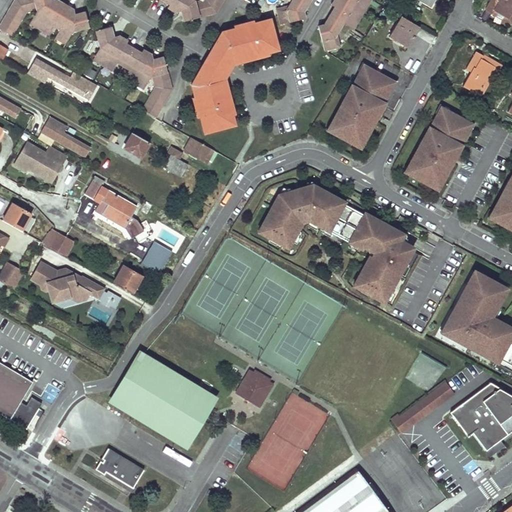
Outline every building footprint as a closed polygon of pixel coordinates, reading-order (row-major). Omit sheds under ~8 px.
[(25,13),(16,0),(14,0),(10,9),(9,10),(22,18),(25,13)] [(29,12),(25,0),(16,0),(25,13),(29,12)] [(35,6),(33,0),(25,0),(29,12),(32,11),(33,9),(35,6)] [(41,27),(54,5),(51,4),(50,2),(49,0),(33,0),(35,6),(33,9),(35,10),(36,12),(31,22),(41,27)] [(71,16),(74,15),(72,9),(57,0),(50,2),(51,4),(54,5),(55,4),(68,12),(67,13),(69,14),(71,16)] [(184,22),(199,18),(196,6),(197,5),(195,3),(195,0),(182,0),(178,7),(180,8),(181,10),(181,12),(184,22)] [(222,4),(216,0),(205,0),(205,1),(216,14),(222,4)] [(303,0),(293,0),(291,5),(304,12),(309,3),(303,0)] [(339,0),(339,1),(363,15),(368,6),(362,3),(364,0),(339,0)] [(511,0),(491,0),(486,10),(492,13),(493,10),(508,18),(511,11),(511,0)] [(206,16),(203,1),(200,2),(197,5),(196,6),(199,18),(206,16)] [(216,14),(205,1),(203,1),(206,16),(216,14)] [(330,16),(344,24),(348,27),(352,21),(357,24),(363,15),(339,1),(335,7),(330,16)] [(54,5),(41,27),(41,28),(57,37),(57,36),(69,14),(67,13),(68,12),(55,4),(54,5)] [(174,8),(170,5),(168,9),(174,13),(181,12),(181,10),(180,8),(178,7),(176,6),(174,8)] [(281,25),(303,20),(302,15),(304,12),(291,5),(289,7),(287,11),(279,13),(281,25)] [(22,18),(9,10),(5,17),(19,24),(22,18)] [(493,10),(492,13),(509,24),(511,20),(493,10)] [(71,16),(69,14),(57,36),(67,42),(72,32),(89,28),(85,12),(74,15),(71,16)] [(330,16),(325,24),(339,32),(344,24),(330,16)] [(420,27),(400,16),(388,36),(404,46),(409,37),(413,39),(420,27)] [(19,24),(5,17),(2,23),(15,31),(19,24)] [(279,50),(270,18),(255,23),(253,20),(234,25),(234,28),(222,31),(213,47),(240,63),(269,55),(271,52),(279,50)] [(352,21),(348,27),(354,30),(357,24),(352,21)] [(57,37),(41,28),(41,27),(31,22),(29,24),(65,45),(67,42),(57,36),(57,37)] [(15,31),(2,23),(0,25),(0,30),(12,37),(15,31)] [(325,24),(324,25),(322,28),(319,30),(326,52),(337,48),(335,39),(337,34),(339,32),(325,24)] [(111,27),(96,32),(100,48),(94,58),(114,69),(117,65),(122,68),(127,70),(125,76),(145,87),(151,77),(155,79),(156,76),(168,73),(163,58),(153,61),(151,61),(146,58),(146,56),(142,54),(125,45),(121,42),(119,43),(114,40),(114,38),(111,27)] [(120,36),(114,38),(114,40),(119,43),(121,42),(125,45),(128,41),(120,36)] [(84,49),(92,51),(94,43),(87,41),(84,49)] [(235,114),(226,77),(233,65),(240,63),(213,47),(191,85),(195,97),(192,98),(197,118),(199,117),(204,133),(235,125),(233,117),(235,116),(235,114)] [(144,50),(142,54),(146,56),(146,58),(151,61),(153,61),(151,54),(144,50)] [(483,56),(476,52),(466,70),(471,73),(463,86),(481,97),(490,80),(489,79),(496,68),(481,60),(483,56)] [(489,79),(490,80),(492,81),(500,66),(483,56),(481,60),(496,68),(489,79)] [(69,76),(36,57),(27,73),(44,83),(48,77),(88,100),(96,85),(72,71),(69,76)] [(114,69),(94,58),(93,61),(113,72),(114,69)] [(332,132),(356,146),(360,138),(363,140),(396,81),(362,63),(343,97),(345,99),(342,104),(340,103),(327,125),(334,129),(332,132)] [(169,80),(168,73),(156,76),(155,79),(153,81),(154,84),(169,80)] [(145,87),(125,76),(124,78),(144,89),(145,87)] [(172,91),(169,80),(154,84),(155,88),(172,91)] [(166,101),(172,91),(155,88),(153,93),(166,101)] [(166,101),(153,93),(149,99),(163,107),(166,101)] [(20,108),(0,96),(0,109),(15,118),(20,108)] [(163,107),(149,99),(146,105),(160,112),(163,107)] [(160,112),(146,105),(143,111),(156,118),(160,112)] [(415,173),(413,176),(435,188),(439,181),(443,182),(470,133),(465,130),(469,123),(444,109),(441,116),(439,115),(425,139),(427,141),(424,146),(422,145),(409,169),(415,173)] [(40,132),(85,157),(91,147),(73,136),(65,132),(63,131),(66,126),(49,116),(40,132)] [(474,125),(469,123),(465,130),(470,133),(474,125)] [(68,126),(65,132),(73,136),(76,131),(68,126)] [(149,142),(133,133),(125,147),(141,156),(149,142)] [(186,153),(194,140),(191,138),(183,152),(186,153)] [(67,156),(49,146),(45,152),(25,140),(11,165),(26,173),(28,169),(45,179),(51,169),(55,171),(59,165),(61,166),(67,156)] [(211,150),(194,140),(186,153),(206,165),(208,161),(205,159),(211,150)] [(169,153),(170,154),(178,159),(181,153),(172,148),(169,153)] [(214,151),(211,150),(205,159),(208,161),(214,151)] [(178,159),(170,154),(164,166),(181,176),(188,164),(178,159)] [(52,183),(61,166),(59,165),(55,171),(51,169),(45,179),(52,183)] [(498,215),(496,219),(511,228),(511,176),(491,212),(498,215)] [(92,181),(102,187),(104,182),(95,177),(92,181)] [(102,187),(92,181),(85,194),(100,203),(96,211),(124,227),(136,208),(102,187)] [(311,184),(307,192),(312,195),(316,187),(311,184)] [(276,242),(287,248),(291,241),(304,217),(349,242),(351,238),(364,244),(370,248),(373,247),(374,254),(372,258),(370,256),(354,287),(361,291),(362,288),(371,293),(370,295),(384,303),(414,247),(400,240),(394,237),(397,230),(364,213),(363,215),(343,204),(344,202),(316,187),(312,195),(307,192),(305,193),(304,186),(290,191),(286,192),(284,197),(278,194),(258,232),(267,237),(268,236),(277,241),(276,242)] [(281,188),(278,194),(284,197),(286,192),(290,191),(289,188),(285,190),(281,188)] [(9,210),(3,221),(21,231),(30,214),(16,207),(13,212),(9,210)] [(48,247),(56,233),(51,230),(46,238),(45,237),(42,243),(48,247)] [(404,234),(397,230),(394,237),(400,240),(404,234)] [(0,244),(1,245),(4,247),(9,238),(0,233),(0,244)] [(56,233),(48,247),(65,256),(73,242),(56,233)] [(267,237),(266,240),(275,245),(276,242),(277,241),(268,236),(267,237)] [(364,244),(351,238),(349,242),(361,248),(364,244)] [(158,274),(171,251),(153,240),(139,263),(158,274)] [(0,281),(13,289),(23,273),(7,263),(0,274),(0,281)] [(57,272),(40,263),(31,280),(40,285),(47,283),(50,294),(52,302),(69,297),(78,302),(86,299),(89,293),(99,298),(103,290),(104,289),(82,277),(80,277),(78,278),(77,280),(73,278),(72,273),(65,270),(57,272)] [(114,283),(132,293),(141,276),(127,269),(124,274),(120,272),(114,283)] [(511,374),(511,327),(494,318),(491,317),(497,306),(495,305),(497,301),(501,292),(497,290),(500,285),(499,284),(475,271),(440,336),(511,374)] [(498,302),(507,286),(500,282),(499,284),(500,285),(497,290),(501,292),(497,301),(498,302)] [(47,283),(40,285),(42,290),(50,294),(47,283)] [(361,291),(360,292),(369,297),(370,295),(371,293),(362,288),(361,291)] [(107,292),(103,290),(99,298),(103,300),(101,303),(108,307),(110,304),(115,307),(116,304),(111,301),(113,298),(106,294),(107,292)] [(111,301),(116,304),(120,297),(108,291),(107,292),(106,294),(113,298),(111,301)] [(69,297),(52,302),(60,307),(78,302),(69,297)] [(494,318),(500,308),(497,306),(491,317),(494,318)] [(421,351),(405,376),(430,391),(445,367),(421,351)] [(190,442),(213,404),(135,356),(118,383),(112,395),(190,442)] [(33,382),(0,362),(0,406),(1,406),(14,414),(28,391),(33,382)] [(251,368),(235,394),(259,408),(275,381),(251,368)] [(400,432),(401,433),(454,393),(446,383),(400,417),(392,422),(400,432)] [(511,395),(490,383),(450,412),(454,417),(467,435),(472,432),(489,455),(503,445),(499,440),(511,430),(511,395)] [(1,406),(0,406),(0,413),(10,420),(14,414),(1,406)] [(392,422),(400,417),(397,413),(390,419),(392,422)] [(143,470),(108,449),(95,470),(105,475),(106,472),(132,488),(143,470)] [(387,511),(355,469),(296,511),(387,511)]
